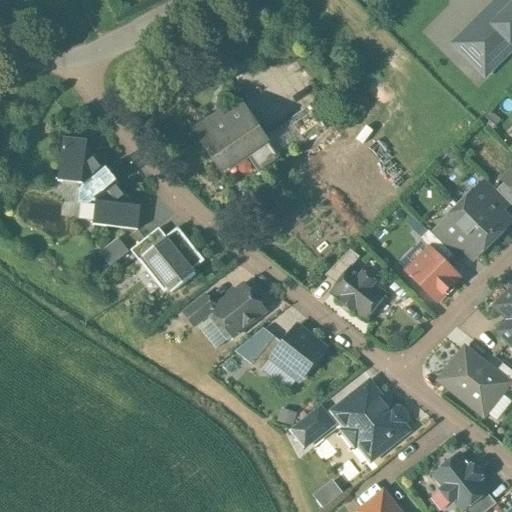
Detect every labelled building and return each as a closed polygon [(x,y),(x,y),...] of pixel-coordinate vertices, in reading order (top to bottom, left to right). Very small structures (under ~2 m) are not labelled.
[(511,0),(500,0),(476,25),(505,55),(511,48),(511,0)] [(505,55),(476,25),(456,44),(486,74),(505,55)] [(309,107),(265,137),(279,158),(323,128),(309,107)] [(244,108),(225,120),(220,114),(194,132),(222,174),(247,157),(258,174),(277,161),(266,144),(268,143),(244,108)] [(491,117),(486,126),(493,130),(498,121),(491,117)] [(106,169),(87,146),(88,141),(64,138),(59,182),(83,185),(84,186),(82,187),(82,188),(79,191),(78,203),(90,204),(93,202),(94,202),(96,201),(97,202),(135,206),(117,183),(118,182),(107,168),(106,169)] [(511,171),(503,181),(505,183),(511,190),(511,171)] [(511,223),(485,197),(494,189),(487,181),(460,208),(494,243),(504,234),(504,230),(511,223)] [(511,190),(505,183),(496,191),(511,206),(511,190)] [(135,206),(97,202),(94,226),(138,230),(140,206),(135,206)] [(494,243),(460,208),(433,235),(444,247),(453,238),(474,260),(482,253),(485,252),(494,243)] [(159,229),(131,251),(138,260),(167,238),(159,229)] [(433,235),(429,231),(420,240),(430,250),(431,250),(446,265),(454,257),(444,247),(433,235)] [(167,238),(138,260),(165,293),(169,290),(172,294),(196,275),(193,271),(205,261),(193,247),(181,256),(167,238)] [(120,242),(102,257),(110,267),(129,252),(120,242)] [(446,265),(431,250),(430,250),(408,272),(436,301),(444,294),(453,286),(452,286),(459,278),(446,265)] [(351,251),(325,276),(337,285),(351,268),(352,268),(360,258),(351,251)] [(364,273),(361,276),(352,268),(351,268),(337,285),(331,293),(342,301),(340,303),(352,313),(354,311),(367,321),(386,295),(374,286),(376,282),(364,273)] [(216,308),(213,311),(216,315),(216,318),(219,323),(223,323),(234,337),(265,312),(244,286),(216,308)] [(511,291),(496,307),(511,321),(499,332),(511,344),(511,291)] [(206,296),(184,313),(194,326),(213,311),(216,308),(206,296)] [(325,350),(297,328),(283,344),(272,359),(273,359),(301,381),(325,350)] [(274,337),(252,365),(262,373),(273,359),(272,359),(283,344),(274,337)] [(495,374),(465,350),(440,382),(483,416),(508,385),(508,384),(495,374)] [(511,371),(503,364),(495,374),(508,384),(508,385),(511,388),(511,371)] [(370,384),(334,412),(372,460),(387,448),(388,441),(404,428),(402,424),(405,422),(405,417),(400,411),(395,410),(392,412),(370,384)] [(319,407),(291,430),(305,447),(333,425),(319,407)] [(470,468),(460,456),(435,476),(445,488),(442,491),(451,503),(455,501),(462,510),(463,511),(486,492),(488,491),(479,481),(481,479),(471,467),(470,468)] [(486,492),(463,511),(462,510),(461,511),(486,511),(496,505),(486,492)] [(398,511),(383,493),(359,511),(398,511)]
